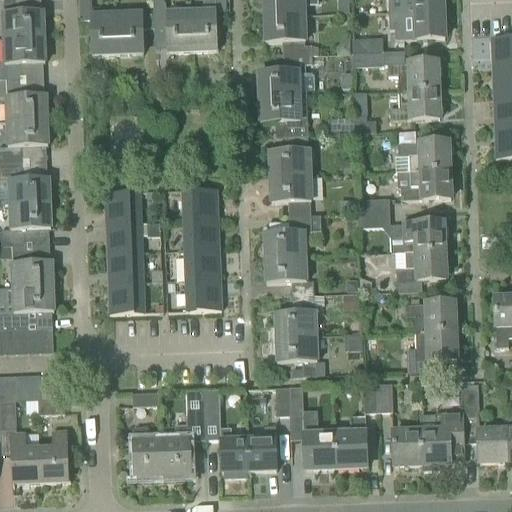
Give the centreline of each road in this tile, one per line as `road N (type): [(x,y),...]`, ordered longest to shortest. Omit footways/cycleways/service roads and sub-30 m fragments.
road 1 (residential): [(69,0),(85,364)]
road 2 (residential): [(99,511),(95,397),(85,364)]
